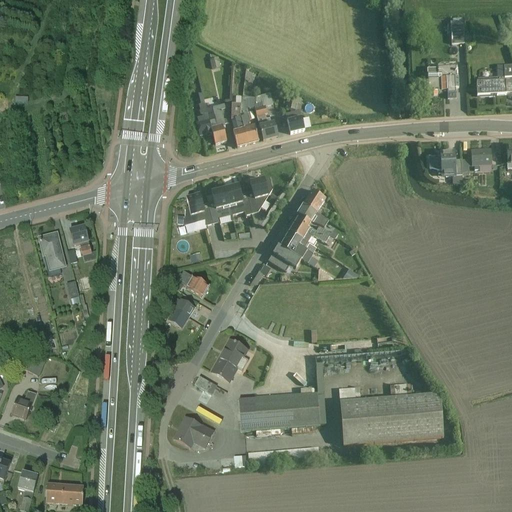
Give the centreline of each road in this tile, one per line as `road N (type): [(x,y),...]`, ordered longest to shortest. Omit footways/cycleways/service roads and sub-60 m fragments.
road 1 (residential): [(160,458),(180,383),(324,160),(325,140)]
road 2 (secondary): [(126,511),(148,184)]
road 3 (secondary): [(125,191),(106,511)]
road 4 (unknown): [(176,393),(224,420),(239,392),(285,382),(293,353),(221,316)]
road 5 (secondary): [(150,0),(125,191)]
road 6 (tertiary): [(325,140),(511,127)]
road 7 (secondary): [(148,184),(171,0)]
road 8 (tertiary): [(148,184),(325,140)]
road 9 (track): [(390,132),(382,0)]
road 10 (tertiary): [(0,224),(125,191)]
